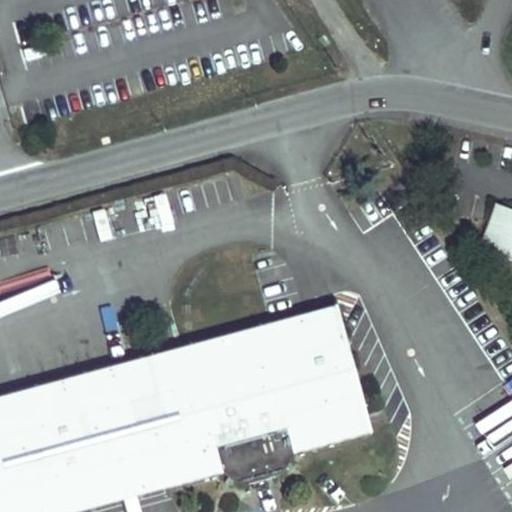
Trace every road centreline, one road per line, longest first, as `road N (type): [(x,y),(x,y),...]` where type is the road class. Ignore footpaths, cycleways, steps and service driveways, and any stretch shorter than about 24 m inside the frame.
road 1 (unclassified): [(0,194),(381,93)]
road 2 (unclassified): [(381,93),(511,114)]
